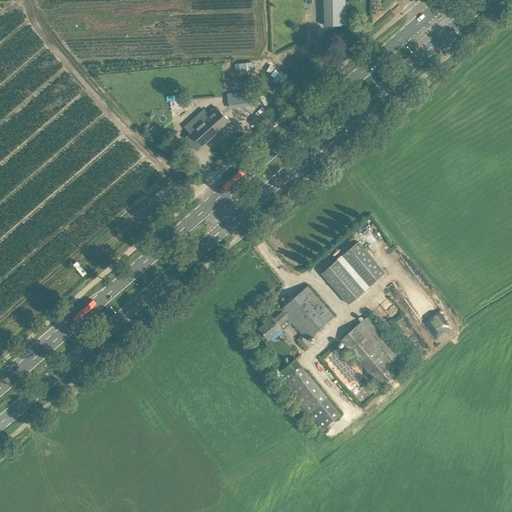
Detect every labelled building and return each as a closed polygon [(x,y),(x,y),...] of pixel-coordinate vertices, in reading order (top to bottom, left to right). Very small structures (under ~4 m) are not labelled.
[(349,24),(348,0),(326,0),(327,25),(349,24)] [(247,93),(228,96),(229,107),(249,105),(247,93)] [(185,138),(196,150),(202,146),(230,121),(219,108),(210,116),(204,109),(184,126),(190,133),(185,138)] [(151,120),(144,126),(156,140),(163,134),(151,120)] [(322,273),(349,304),(386,272),(358,241),(322,273)] [(75,264),(84,276),(90,271),(80,259),(75,264)] [(269,339),(282,328),(280,325),(289,317),(303,334),(296,339),(306,350),(313,344),(309,339),(334,316),(308,286),(281,309),(283,311),(274,319),(272,317),(260,328),(269,339)] [(400,287),(368,315),(410,361),(440,334),(400,287)] [(340,340),(382,387),(410,361),(368,315),(340,340)] [(277,375),(321,429),(341,413),(296,359),(277,375)]
